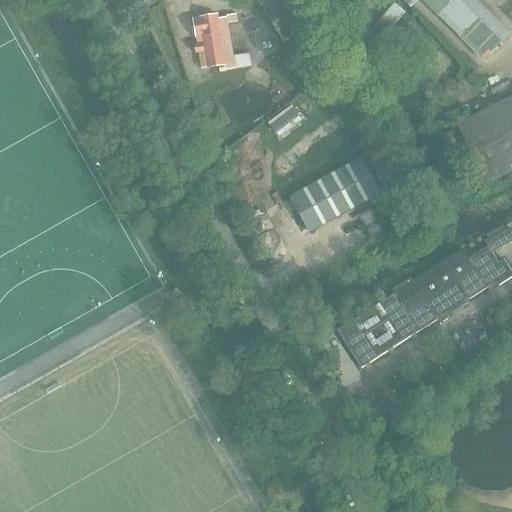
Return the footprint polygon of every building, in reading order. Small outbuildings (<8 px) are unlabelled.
[(255,0),(286,45),(311,30),(290,0),(255,0)] [(411,0),(415,4),(419,0),(421,0),(438,17),(439,16),(483,62),(511,34),(476,0),(411,0)] [(245,23),(261,15),(255,3),(240,12),(245,23)] [(395,26),(405,14),(394,3),(386,11),(383,9),(363,33),(386,54),(399,39),(396,36),(400,31),(395,26)] [(228,25),(238,23),(237,15),(226,16),(227,18),(218,19),(218,16),(194,19),(201,69),(225,66),(226,71),(234,70),(252,68),(250,54),(232,56),(228,25)] [(240,84),(228,89),(226,84),(212,90),(220,108),(234,103),(234,101),(246,96),(240,84)] [(511,173),(511,96),(456,124),(488,185),(511,173)] [(299,116),(294,109),(270,128),(275,134),(299,116)] [(221,126),(231,121),(227,112),(217,117),(221,126)] [(309,234),(381,195),(361,158),(289,197),(309,234)] [(492,253),(511,242),(511,229),(511,228),(485,242),(488,247),(469,260),(463,250),(413,281),(411,279),(392,291),(395,295),(338,332),(362,369),(419,332),(419,331),(437,320),(438,323),(470,302),(468,300),(487,289),(496,283),(498,287),(511,278),(511,271),(504,260),(499,263),(492,253)]
